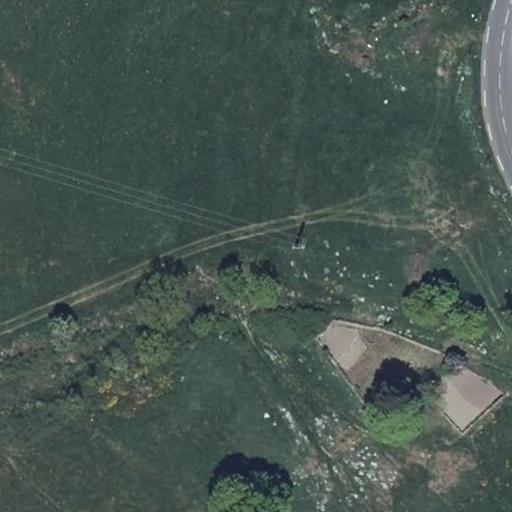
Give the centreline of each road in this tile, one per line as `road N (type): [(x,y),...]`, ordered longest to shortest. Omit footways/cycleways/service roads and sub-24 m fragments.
road 1 (track): [(511,369),(238,268),(0,368)]
road 2 (secondary): [(511,2),(500,56),(511,148)]
